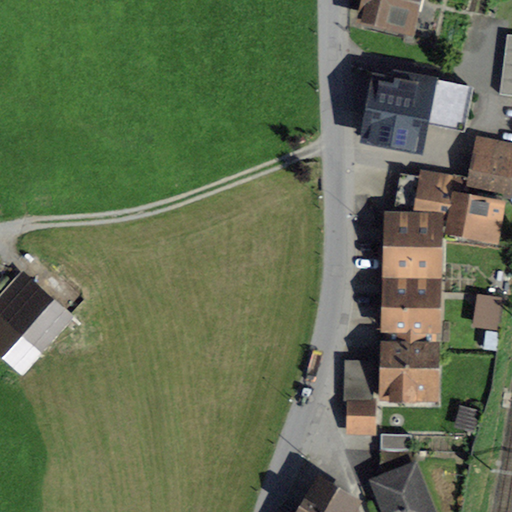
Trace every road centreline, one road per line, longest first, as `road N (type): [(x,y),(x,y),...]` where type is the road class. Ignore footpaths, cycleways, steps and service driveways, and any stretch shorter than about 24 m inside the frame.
road 1 (tertiary): [(265,511),(318,366),(328,312),(329,0)]
road 2 (track): [(332,140),(137,211),(0,234)]
